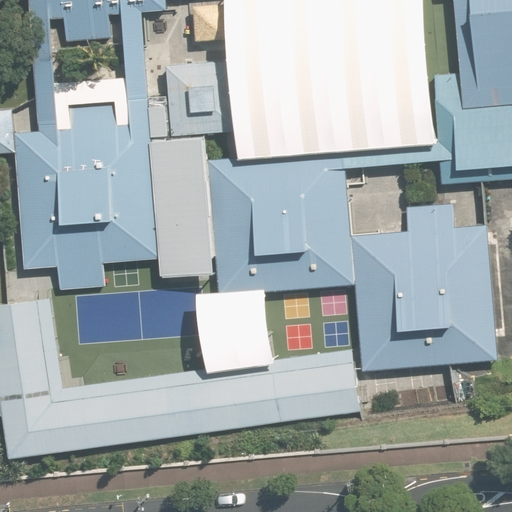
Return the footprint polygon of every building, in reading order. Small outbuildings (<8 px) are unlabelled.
[(32,0),(42,129),(62,128),(58,82),(53,16),(51,0),(32,0)] [(51,0),(53,16),(66,15),(67,38),(113,35),(111,12),(123,11),(121,0),(51,0)] [(128,77),(131,122),(152,121),(143,8),(169,6),(168,0),(121,0),(123,11),(128,77)] [(511,0),(453,0),(463,107),(511,103),(511,0)] [(240,59),(168,65),(174,134),(246,128),(240,59)] [(104,262),(164,257),(155,139),(154,120),(152,121),(131,122),(128,77),(58,82),(62,128),(42,129),(16,131),(17,150),(27,268),(60,265),(62,286),(106,282),(104,262)] [(443,184),(511,177),(511,103),(463,107),(436,110),(439,141),(441,160),(443,184)] [(0,151),(17,150),(16,131),(14,108),(0,109),(0,151)] [(219,269),(221,298),(363,286),(359,233),(353,167),(351,149),(351,143),(312,146),(311,129),(265,133),(267,150),(210,155),(219,269)] [(166,273),(219,269),(210,155),(208,135),(155,139),(164,257),(166,273)] [(351,149),(353,167),(441,160),(439,141),(351,149)] [(371,368),(500,357),(488,222),(456,225),(454,203),(409,207),(411,229),(359,233),(363,286),(371,368)] [(0,413),(7,412),(10,440),(356,394),(350,351),(64,389),(52,295),(0,302),(0,362),(2,378),(0,378),(0,413)]
